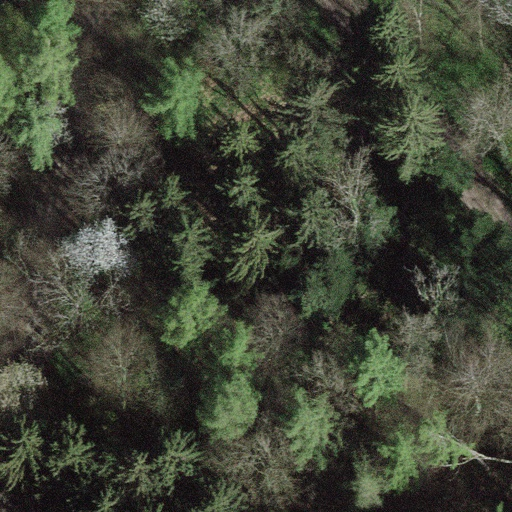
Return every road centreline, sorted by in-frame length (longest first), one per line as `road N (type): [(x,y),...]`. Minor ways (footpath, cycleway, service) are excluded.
road 1 (track): [(0,511),(97,0)]
road 2 (track): [(338,0),(511,248)]
